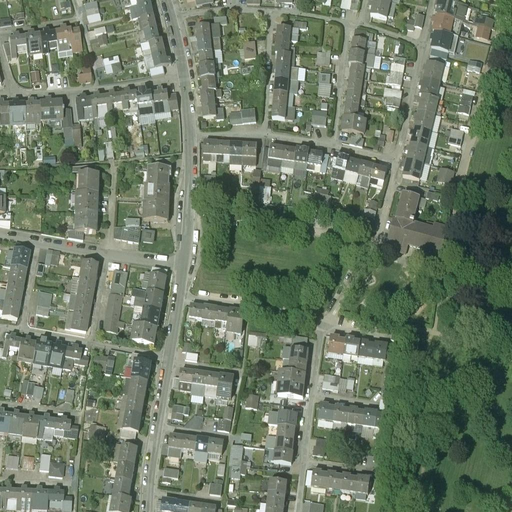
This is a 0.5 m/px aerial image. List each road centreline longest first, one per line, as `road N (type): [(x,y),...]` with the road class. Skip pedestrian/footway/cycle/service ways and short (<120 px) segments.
road 1 (residential): [(396,160),(377,227),(323,326)]
road 2 (residential): [(12,94),(183,75)]
road 3 (residential): [(180,298),(287,311),(323,326)]
road 4 (residential): [(183,268),(190,135)]
road 5 (residential): [(332,145),(349,22)]
road 6 (residential): [(264,135),(269,12)]
